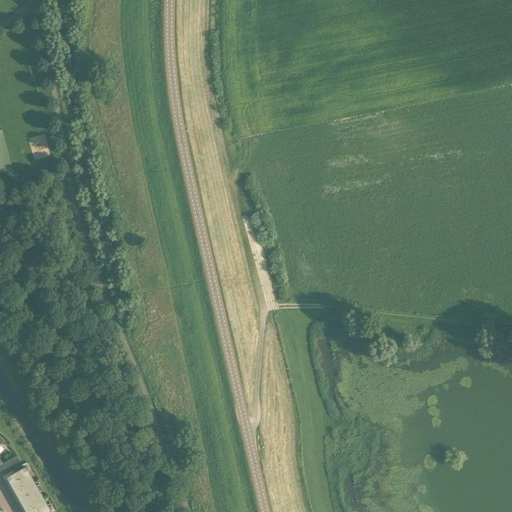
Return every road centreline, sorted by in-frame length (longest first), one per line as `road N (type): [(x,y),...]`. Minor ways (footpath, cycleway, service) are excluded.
road 1 (tertiary): [(265,511),(182,146),(169,0)]
road 2 (track): [(249,221),(269,302),(246,432)]
road 3 (track): [(328,511),(300,372),(274,307)]
road 4 (track): [(307,511),(264,315)]
